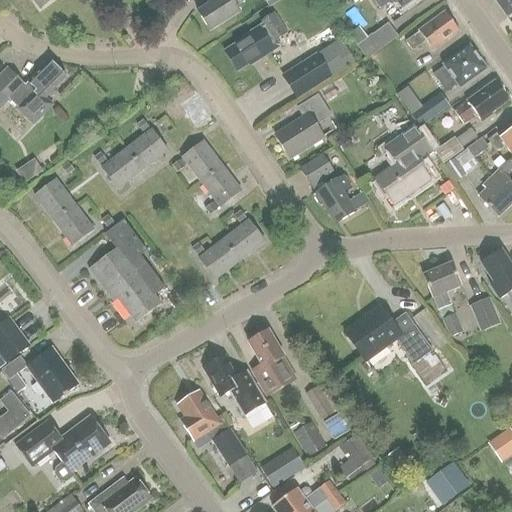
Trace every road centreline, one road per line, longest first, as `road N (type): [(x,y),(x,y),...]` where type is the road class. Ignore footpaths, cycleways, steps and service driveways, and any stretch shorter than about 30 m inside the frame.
road 1 (residential): [(325,253),(207,78),(186,63),(39,52),(0,26)]
road 2 (residential): [(129,372),(325,253)]
road 3 (residential): [(129,372),(95,350),(0,226)]
road 4 (residential): [(325,253),(426,237),(511,235)]
road 5 (residential): [(209,511),(136,412),(129,372)]
